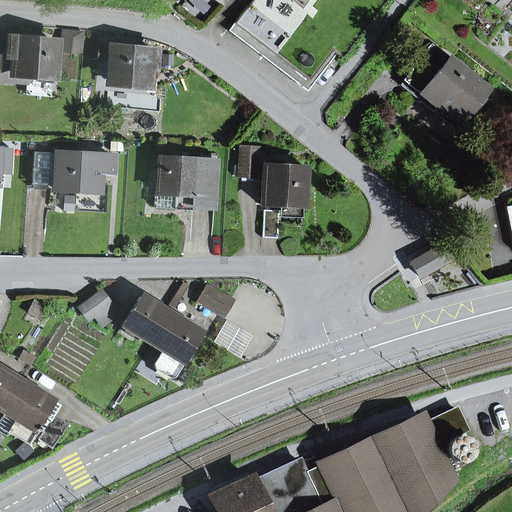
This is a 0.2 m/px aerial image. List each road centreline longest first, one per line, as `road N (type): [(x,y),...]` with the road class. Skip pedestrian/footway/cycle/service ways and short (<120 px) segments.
road 1 (residential): [(172,511),(349,429),(511,379)]
road 2 (residential): [(302,129),(177,33),(0,13)]
road 3 (primary): [(334,359),(195,412),(38,491)]
road 4 (residential): [(315,295),(290,275),(250,266),(0,265)]
road 5 (primary): [(511,307),(334,359)]
road 6 (residential): [(403,0),(302,129)]
road 7 (residential): [(383,253),(388,207),(374,186),(302,129)]
road 8 (residential): [(383,253),(511,186)]
